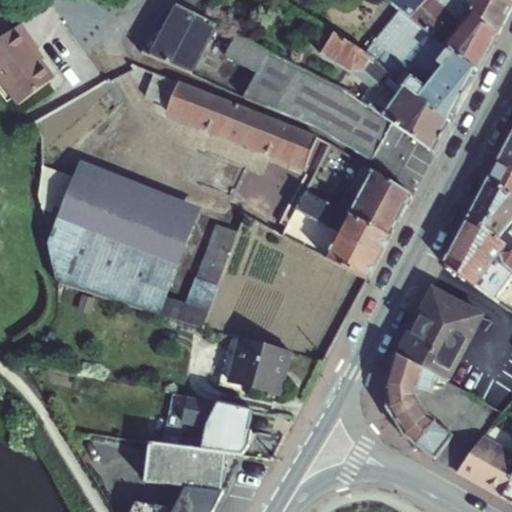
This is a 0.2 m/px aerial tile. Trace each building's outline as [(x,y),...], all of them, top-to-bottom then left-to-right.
[(183,0),(178,7),(206,21),(219,0),(183,0)] [(498,36),(460,0),(387,0),(387,1),(401,11),(479,73),(498,36)] [(460,0),(498,36),(511,10),(511,4),(503,0),(460,0)] [(178,7),(143,54),(152,58),(178,7)] [(206,21),(178,7),(152,58),(193,74),(218,26),(206,21)] [(479,73),(401,11),(366,54),(452,124),(479,73)] [(0,40),(0,78),(19,105),(55,79),(43,62),(46,59),(21,25),(0,40)] [(362,102),(393,124),(436,153),(452,124),(366,54),(335,34),(322,54),(352,73),(354,72),(372,85),(362,102)] [(317,129),(371,163),(393,124),(362,102),(350,94),(237,36),(228,57),(259,75),(246,99),(317,129)] [(307,167),(318,138),(156,74),(147,97),(169,107),(168,112),(307,167)] [(511,135),(499,160),(511,167),(511,135)] [(511,167),(499,160),(488,182),(511,201),(511,167)] [(204,329),(240,234),(219,226),(189,306),(165,299),(200,207),(84,162),(78,178),(44,167),(40,197),(51,245),(59,283),(158,315),(204,329)] [(339,208),(392,237),(413,197),(365,167),(351,186),(364,195),(362,198),(348,192),(339,208)] [(511,201),(488,182),(469,217),(498,240),(511,222),(511,201)] [(307,192),(283,236),(368,281),(392,237),(339,208),(307,192)] [(511,251),(498,240),(469,217),(444,264),(496,301),(511,279),(511,251)] [(434,290),(399,357),(437,378),(448,383),(483,316),(434,290)] [(232,337),(220,384),(229,387),(231,383),(280,394),(292,352),(232,337)] [(432,393),(437,378),(399,357),(396,355),(386,385),(389,410),(407,439),(435,460),(453,436),(430,418),(417,397),(432,393)] [(183,448),(203,450),(244,455),(251,444),(252,432),(250,426),(254,412),(173,395),(163,446),(183,448)] [(502,498),(511,479),(511,455),(484,439),(459,473),(502,498)] [(163,446),(150,445),(147,481),(188,487),(225,492),(231,477),(181,469),(183,448),(163,446)] [(203,450),(183,448),(181,469),(231,477),(244,455),(203,450)] [(511,479),(502,498),(511,503),(511,479)] [(136,503),(132,511),(215,511),(225,492),(188,487),(177,509),(136,503)]
